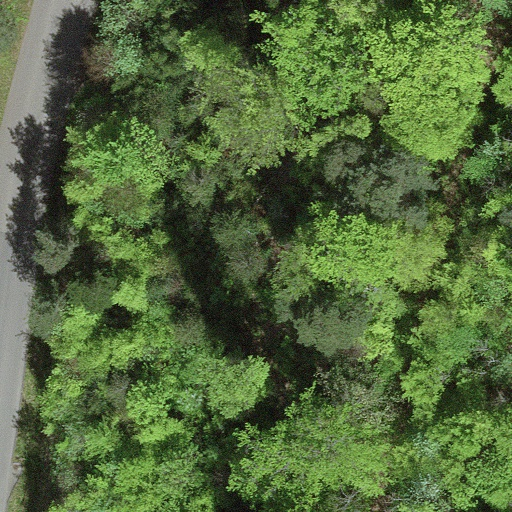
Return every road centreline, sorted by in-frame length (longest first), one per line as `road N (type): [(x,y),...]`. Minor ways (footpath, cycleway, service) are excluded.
road 1 (track): [(511,49),(460,200),(385,511)]
road 2 (tertiary): [(0,343),(11,247),(64,0)]
